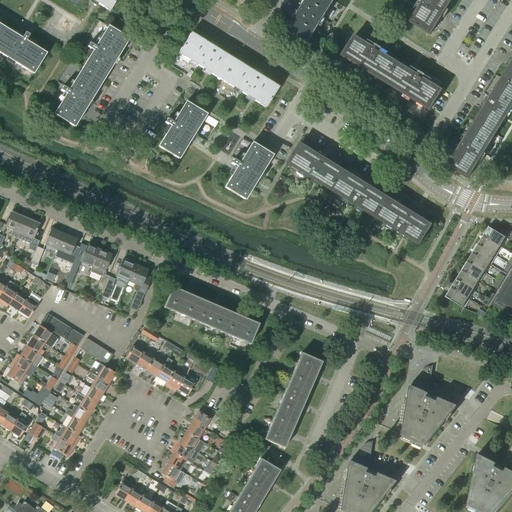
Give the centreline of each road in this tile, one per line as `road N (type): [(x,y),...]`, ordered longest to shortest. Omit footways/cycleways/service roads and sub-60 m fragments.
road 1 (residential): [(299,471),(355,342),(0,190)]
road 2 (residential): [(402,511),(501,387),(511,392)]
road 3 (unknown): [(164,268),(121,337),(47,299)]
road 4 (residential): [(146,65),(112,119),(138,134),(172,81)]
road 5 (tertiary): [(413,165),(311,77)]
road 6 (residential): [(296,121),(403,185)]
road 7 (residential): [(69,491),(134,389)]
